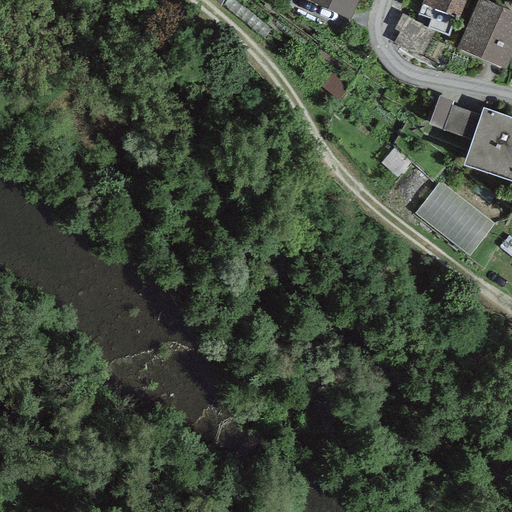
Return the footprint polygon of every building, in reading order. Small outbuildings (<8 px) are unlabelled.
[(318,0),(350,14),(356,0),(318,0)] [(464,0),(428,0),(459,12),(464,0)] [(506,65),(511,50),(511,19),(510,18),(511,13),(511,7),(494,0),(476,0),(457,43),(506,65)] [(435,30),(402,12),(394,28),(399,31),(393,41),(421,56),(435,30)] [(432,130),(465,139),(473,108),(440,99),(432,130)] [(511,114),(483,104),(463,157),(511,174),(511,114)] [(496,222),(441,180),(414,211),(471,255),(496,222)]
